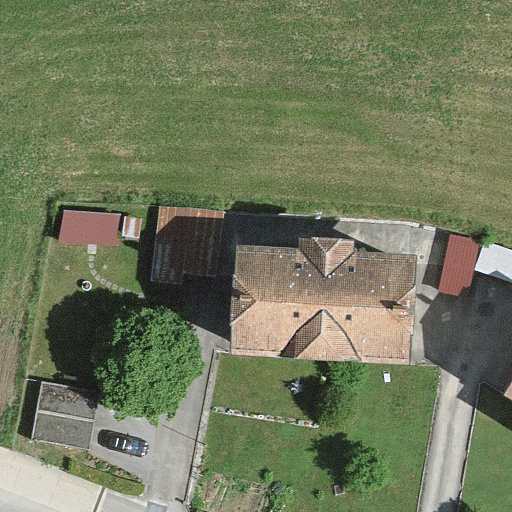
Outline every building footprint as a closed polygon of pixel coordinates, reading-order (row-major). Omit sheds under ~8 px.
[(224,214),(162,208),(158,283),(219,287),(224,214)] [(119,217),(68,213),(66,242),(117,246),(119,217)] [(308,250),(249,246),(243,351),(417,361),(423,257),(362,254),(363,240),(308,237),(308,250)] [(480,244),(453,239),(443,292),(471,297),(480,244)] [(511,252),(490,246),(482,276),(511,284),(511,252)] [(101,395),(44,385),(34,442),(91,451),(101,395)]
